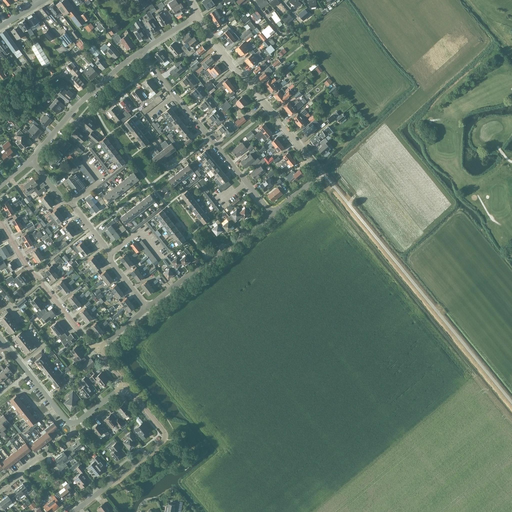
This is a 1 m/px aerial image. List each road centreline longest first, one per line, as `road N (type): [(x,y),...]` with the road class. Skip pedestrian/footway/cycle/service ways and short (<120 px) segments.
road 1 (unclassified): [(511,403),(319,174)]
road 2 (residential): [(271,214),(139,52)]
road 3 (residential): [(319,174),(198,14)]
road 4 (residential): [(146,308),(31,159)]
road 5 (residential): [(74,511),(163,440),(123,384)]
road 6 (residential): [(95,350),(0,221)]
road 7 (residential): [(146,308),(271,214)]
road 8 (residential): [(31,159),(139,52)]
